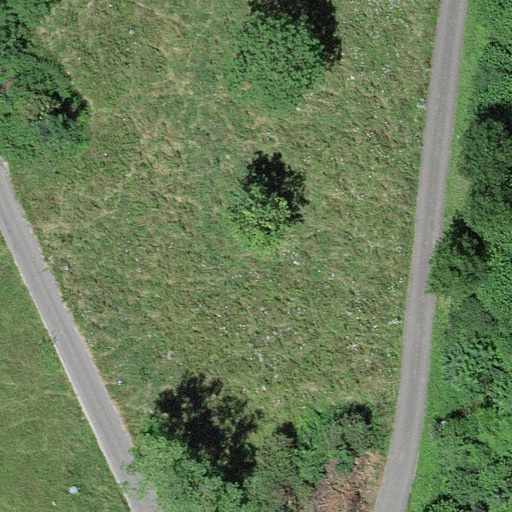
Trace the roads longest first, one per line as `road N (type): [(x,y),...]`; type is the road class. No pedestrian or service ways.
road 1 (track): [(452,0),(413,369),(387,511)]
road 2 (track): [(0,196),(147,511)]
